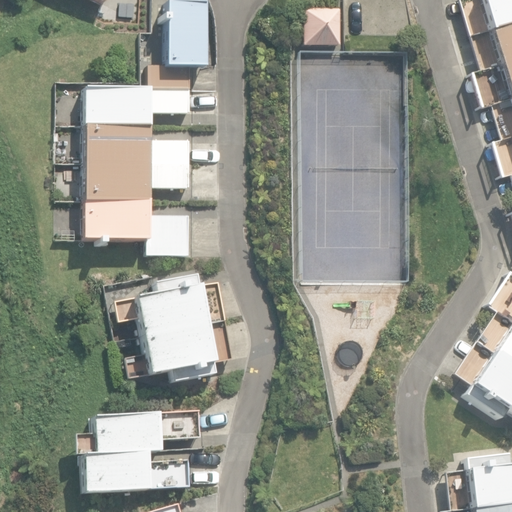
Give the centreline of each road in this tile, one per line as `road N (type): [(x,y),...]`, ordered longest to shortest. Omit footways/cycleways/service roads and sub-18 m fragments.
road 1 (residential): [(434,0),(494,248),(479,290),(419,373),(411,400),(419,511)]
road 2 (residential): [(233,511),(264,333),(234,218),(226,0)]
